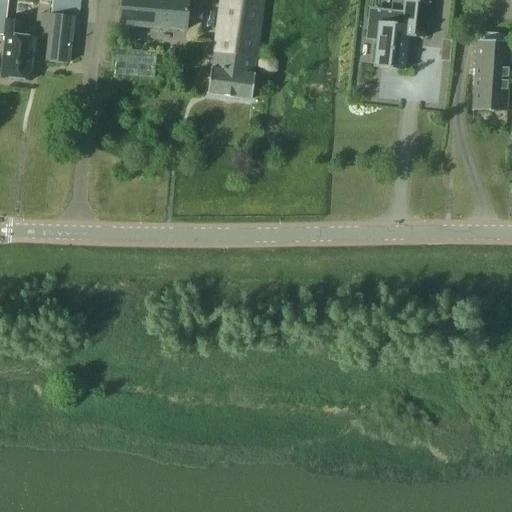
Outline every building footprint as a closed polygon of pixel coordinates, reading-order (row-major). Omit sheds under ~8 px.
[(0,0),(0,31),(0,32),(3,11),(12,12),(13,0),(0,0)] [(51,0),(45,61),(67,64),(72,18),(78,18),(80,0),(51,0)] [(120,0),(118,26),(184,31),(186,18),(201,20),(202,0),(120,0)] [(210,69),(206,95),(250,101),(253,75),(251,74),(261,0),(221,0),(212,69),(210,69)] [(369,12),(366,39),(376,40),(373,68),(403,71),(407,37),(424,39),(428,3),(404,1),(402,16),(369,12)] [(32,44),(20,43),(23,21),(3,19),(2,38),(4,38),(3,41),(0,67),(0,79),(27,83),(32,44)] [(476,44),(472,111),(505,112),(507,65),(509,46),(502,46),(503,35),(483,34),(482,44),(476,44)]
